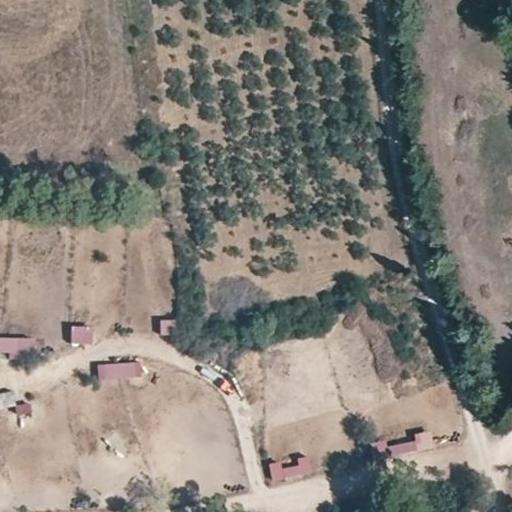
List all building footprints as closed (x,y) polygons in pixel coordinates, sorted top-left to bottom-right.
[(162,337),(179,335),(178,319),(161,321),(162,337)] [(92,345),(91,327),(71,329),(72,346),(92,345)] [(136,379),(136,363),(105,364),(105,380),(136,379)] [(0,393),(0,409),(17,407),(14,391),(0,393)] [(416,434),(418,451),(435,449),(433,432),(416,434)]
